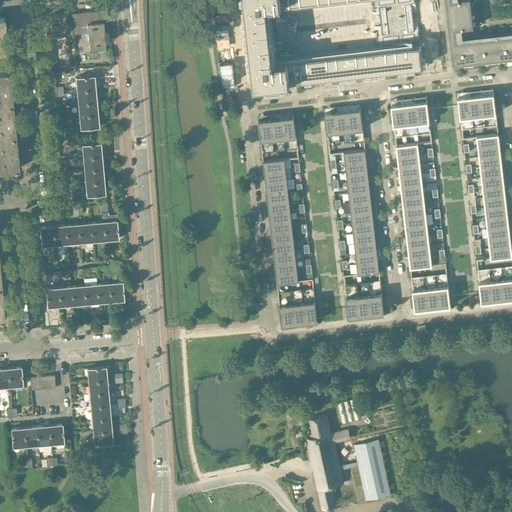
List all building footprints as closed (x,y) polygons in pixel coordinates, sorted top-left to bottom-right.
[(244,0),(246,19),(247,22),(250,48),(250,51),(253,77),(253,78),(254,85),(261,84),(272,82),(276,82),(302,79),(305,79),(331,76),(332,76),(334,75),(335,75),(361,72),(364,72),(390,69),(393,69),(419,66),(423,65),(422,55),(420,43),(419,43),(418,29),(417,22),(413,22),(412,10),(416,10),(415,3),(414,0),(244,0)] [(511,0),(449,0),(454,39),(450,39),(453,62),(511,55),(511,0)] [(104,10),(71,13),(73,34),(80,33),(80,26),(86,25),(89,51),(105,49),(103,28),(105,28),(104,10)] [(55,14),(50,15),(52,36),(63,35),(67,38),(67,43),(74,43),(73,34),(71,13),(71,16),(65,16),(65,14),(64,14),(64,13),(55,14)] [(0,103),(12,103),(10,84),(9,70),(0,71),(0,103)] [(75,77),(76,89),(95,87),(94,75),(75,77)] [(95,87),(76,89),(77,102),(96,100),(95,87)] [(481,93),(484,114),(496,113),(493,92),(481,93)] [(470,95),(472,115),(484,114),(481,93),(470,95)] [(458,96),(460,117),(472,115),(470,95),(458,96)] [(97,113),(96,100),(77,102),(79,115),(97,113)] [(415,101),(417,122),(429,120),(427,100),(415,101)] [(403,102),(405,123),(417,122),(415,101),(403,102)] [(391,104),(393,124),(405,123),(403,102),(391,104)] [(0,137),(15,136),(13,117),(12,103),(0,103),(0,137)] [(359,108),(348,109),(349,119),(350,119),(351,129),(357,129),(362,128),(363,128),(362,128),(361,115),(360,108),(360,107),(359,107),(359,108)] [(348,109),(336,110),(338,121),(339,131),(345,130),(351,129),(350,119),(349,119),(348,109)] [(325,112),(324,112),(325,121),(327,132),(328,132),(333,131),(339,131),(338,121),(336,110),(325,111),(325,112)] [(98,126),(97,113),(79,115),(80,128),(98,126)] [(293,115),(281,116),(283,127),(282,127),(283,137),(289,136),(295,136),(296,136),(295,124),(294,115),(293,115)] [(281,116),(270,118),(271,128),(272,138),(278,138),(283,137),(282,127),(283,127),(281,116)] [(258,119),(259,128),(260,140),(261,140),(266,139),(272,138),(271,128),(270,118),(259,119),(258,119)] [(497,133),(477,136),(478,146),(499,144),(498,133),(497,133)] [(0,169),(18,168),(16,149),(15,136),(0,137),(0,169)] [(101,155),(100,142),(81,144),(83,156),(101,155)] [(397,145),(396,145),(397,155),(419,153),(418,143),(417,143),(397,145)] [(499,144),(478,146),(479,156),(500,154),(499,144)] [(344,151),(343,151),(343,152),(344,152),(345,162),(366,159),(365,149),(364,149),(344,151)] [(419,153),(397,155),(398,165),(420,163),(419,153)] [(500,154),(479,156),(480,166),(502,164),(500,154)] [(102,168),(101,155),(83,156),(84,169),(102,168)] [(263,160),(262,160),(262,161),(263,161),(264,171),(285,168),(284,159),(284,158),(263,160)] [(366,159),(345,162),(346,172),(367,169),(366,159)] [(420,163),(398,165),(399,176),(421,173),(420,163)] [(502,164),(480,166),(481,177),(503,174),(502,164)] [(103,180),(102,168),(84,169),(85,182),(103,180)] [(285,168),(264,171),(265,181),(286,179),(285,168)] [(367,169),(346,172),(347,182),(368,179),(367,169)] [(421,173),(399,176),(400,186),(422,183),(421,173)] [(503,174),(481,177),(483,187),(504,184),(503,174)] [(286,179),(265,181),(266,191),(288,189),(286,179)] [(368,179),(347,182),(348,192),(370,190),(368,179)] [(105,193),(103,180),(85,182),(86,195),(105,193)] [(422,183),(400,186),(401,196),(423,193),(422,183)] [(504,184),(483,187),(484,197),(505,195),(504,184)] [(288,189),(266,191),(267,201),(289,199),(288,189)] [(370,190),(348,192),(349,202),(371,200),(370,190)] [(423,193),(401,196),(403,206),(424,204),(423,193)] [(505,195),(484,197),(485,207),(506,205),(505,195)] [(289,199),(267,201),(269,211),(290,209),(289,199)] [(371,200),(349,202),(350,212),(372,210),(371,200)] [(424,204),(403,206),(404,216),(426,214),(424,204)] [(506,205),(485,207),(486,217),(507,215),(506,205)] [(290,209),(269,211),(270,221),(291,219),(290,209)] [(372,210),(350,212),(352,223),(373,220),(372,210)] [(426,214),(404,216),(405,227),(427,224),(426,214)] [(507,215),(486,217),(487,228),(509,225),(507,215)] [(118,238),(116,219),(104,220),(105,239),(118,238)] [(291,219),(270,221),(271,232),(292,229),(291,219)] [(105,239),(104,220),(91,222),(93,240),(105,239)] [(373,220),(352,223),(353,233),(374,230),(373,220)] [(93,240),(91,222),(78,223),(80,241),(93,240)] [(80,241),(78,223),(66,224),(67,242),(80,241)] [(67,242),(66,224),(52,225),(54,244),(67,242)] [(427,224),(405,227),(406,237),(428,234),(427,224)] [(54,244),(52,225),(40,226),(41,245),(54,244)] [(509,225),(487,228),(489,238),(510,235),(509,225)] [(292,229),(271,232),(272,242),(293,239),(292,229)] [(374,230),(353,233),(354,243),(375,240),(374,230)] [(428,234),(406,237),(407,247),(429,244),(428,234)] [(510,235),(489,238),(490,248),(511,246),(510,235)] [(293,239),(272,242),(273,252),(295,250),(293,239)] [(375,240),(354,243),(355,253),(377,250),(375,240)] [(429,244),(407,247),(409,257),(430,255),(429,244)] [(511,255),(511,246),(490,248),(491,258),(511,256),(511,255)] [(295,250),(273,252),(274,262),(296,260),(295,250)] [(377,250),(355,253),(356,263),(378,261),(377,250)] [(430,255),(409,257),(410,267),(411,267),(432,265),(431,264),(430,255)] [(296,260),(274,262),(275,272),(297,270),(296,260)] [(356,263),(350,264),(351,274),(357,273),(358,273),(358,274),(378,271),(379,271),(379,270),(378,261),(356,263)] [(297,270),(275,272),(277,282),(276,282),(276,283),(277,283),(298,280),(297,270)] [(511,276),(503,278),(505,298),(511,297),(511,276)] [(491,279),(493,300),(505,298),(503,278),(491,279)] [(479,281),(481,301),(493,300),(491,279),(479,281)] [(123,299),(122,280),(109,282),(111,300),(123,299)] [(111,300),(109,282),(96,283),(98,301),(111,300)] [(98,301),(96,283),(84,284),(86,302),(98,301)] [(86,302),(84,284),(71,285),(73,304),(86,302)] [(436,286),(438,306),(450,305),(448,284),(436,286)] [(73,304),(71,285),(58,286),(60,305),(73,304)] [(60,305),(58,286),(45,288),(47,306),(60,305)] [(424,287),(426,307),(438,306),(436,286),(424,287)] [(412,288),(414,309),(426,307),(424,287),(412,288)] [(375,292),(370,293),(371,303),(372,314),(383,312),(383,313),(384,313),(384,312),(382,301),(381,292),(375,292)] [(364,294),(358,294),(359,304),(360,315),(372,314),(371,303),(370,293),(364,294)] [(346,296),(347,307),(348,316),(348,317),(349,317),(349,316),(360,315),(359,304),(358,294),(352,295),(347,296),(346,296)] [(308,300),(302,301),(303,311),(304,311),(305,321),(316,320),(317,320),(316,311),(315,299),(314,299),(314,300),(308,300)] [(297,302),(290,302),(292,312),(293,323),(305,321),(304,311),(303,311),(302,301),(297,302)] [(279,303),(280,310),(280,315),(281,324),(282,324),(293,323),(292,312),(290,302),(285,303),(280,303),(279,304),(279,303)] [(22,384),(21,366),(8,367),(9,385),(22,384)] [(106,378),(105,366),(87,367),(88,380),(106,378)] [(0,386),(9,385),(8,367),(0,367),(0,386)] [(108,391),(106,378),(88,380),(89,393),(108,391)] [(109,404),(108,391),(89,393),(90,406),(109,404)] [(110,417),(109,404),(90,406),(91,418),(110,417)] [(311,436),(306,437),(312,465),(317,488),(322,509),(336,506),(331,485),(343,483),(340,469),(339,465),(334,441),(350,438),(348,429),(346,429),(336,432),(331,433),(327,414),(307,418),(311,436)] [(111,429),(110,417),(91,418),(92,431),(111,429)] [(63,441),(62,423),(49,424),(50,443),(63,441)] [(49,424),(36,425),(38,444),(38,449),(51,448),(50,443),(49,424)] [(38,444),(36,425),(23,426),(25,445),(38,444)] [(25,445),(23,426),(10,428),(12,446),(25,445)] [(112,442),(111,429),(92,431),(94,444),(112,442)] [(357,461),(339,465),(340,469),(358,465),(365,499),(390,494),(378,438),(353,443),(357,461)]
